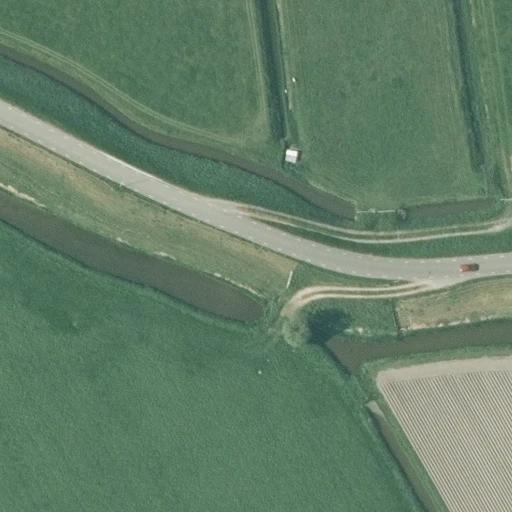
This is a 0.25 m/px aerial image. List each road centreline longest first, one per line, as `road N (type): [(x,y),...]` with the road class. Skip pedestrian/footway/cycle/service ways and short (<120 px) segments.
road 1 (tertiary): [(0,113),(316,257),(414,273),(511,267)]
road 2 (track): [(448,273),(402,291),(310,294),(279,334)]
